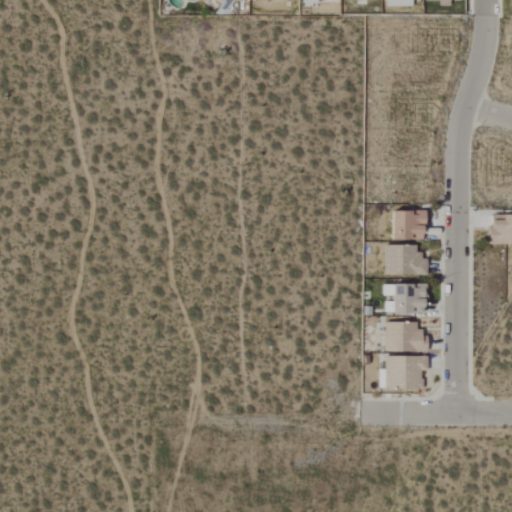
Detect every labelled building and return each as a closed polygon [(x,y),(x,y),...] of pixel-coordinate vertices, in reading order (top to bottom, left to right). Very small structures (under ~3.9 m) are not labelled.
[(411,0),(385,0),(385,8),(411,8),(411,0)] [(422,211),(390,211),(390,241),(423,240),(422,211)] [(511,243),(511,215),(488,215),(488,244),(511,243)] [(383,245),(383,275),(425,276),(425,257),(414,256),(415,246),(383,245)] [(423,284),(390,284),(391,314),(424,313),(423,284)] [(383,352),(425,353),(425,334),(415,333),(415,323),(384,322),(383,352)] [(421,389),(421,371),(425,371),(425,357),(383,356),(383,388),(421,389)]
